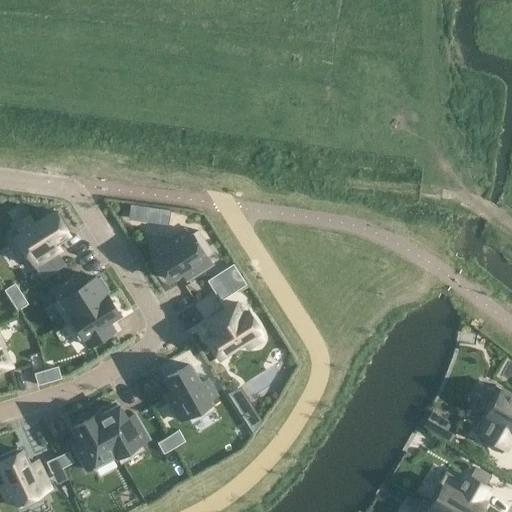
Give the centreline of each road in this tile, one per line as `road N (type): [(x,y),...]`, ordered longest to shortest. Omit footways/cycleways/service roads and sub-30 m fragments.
road 1 (residential): [(0,412),(68,390),(141,352),(152,337),(147,298),(65,187)]
road 2 (track): [(355,185),(468,199),(511,230)]
